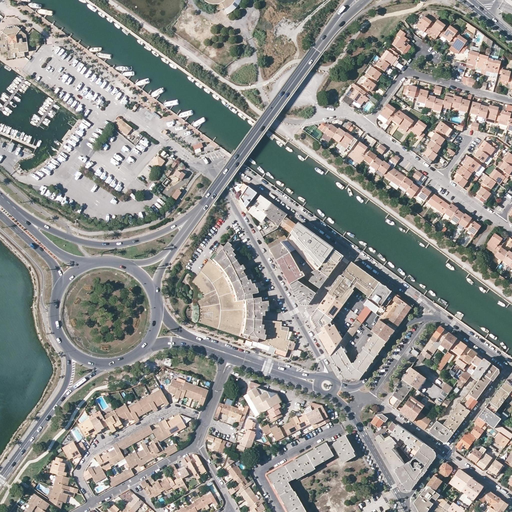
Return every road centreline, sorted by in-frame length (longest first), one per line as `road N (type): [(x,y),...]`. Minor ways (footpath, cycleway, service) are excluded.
road 1 (primary): [(193,219),(347,10)]
road 2 (primary): [(193,219),(147,238),(97,244),(15,213)]
road 3 (residential): [(93,503),(80,476),(92,452),(171,407),(205,419)]
road 4 (tertiary): [(322,377),(184,335),(157,308)]
road 5 (residential): [(511,100),(405,71),(365,124)]
road 6 (residential): [(299,323),(212,170)]
road 7 (residential): [(353,251),(232,162),(212,170)]
road 8 (residential): [(354,419),(259,470),(281,511)]
